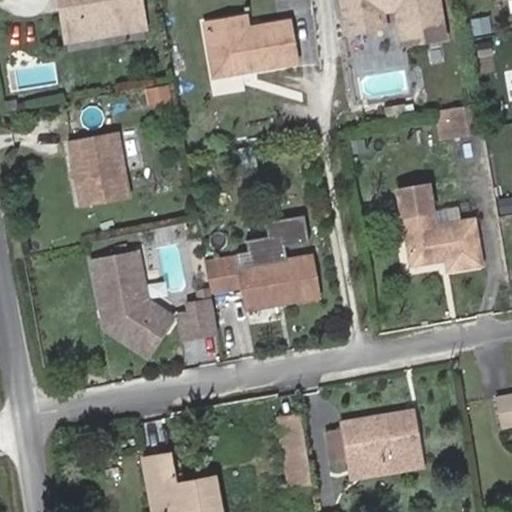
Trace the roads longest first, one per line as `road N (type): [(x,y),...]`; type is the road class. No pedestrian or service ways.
road 1 (residential): [(34,425),(511,340)]
road 2 (tertiary): [(0,234),(34,425)]
road 3 (unknown): [(354,368),(336,240)]
